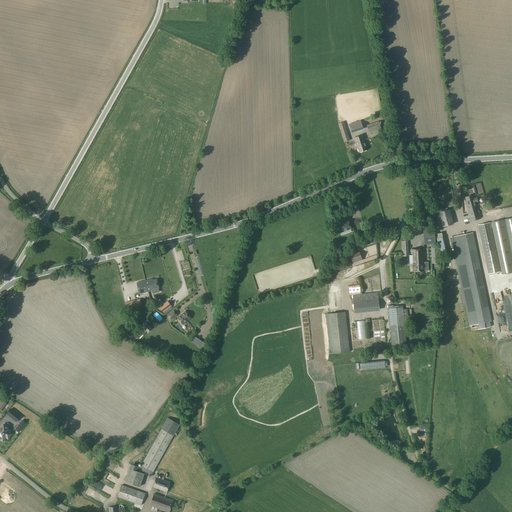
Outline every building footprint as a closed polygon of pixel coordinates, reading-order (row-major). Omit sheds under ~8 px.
[(352,133),(363,129),(360,121),(349,125),(352,133)] [(344,142),(350,141),(343,122),(338,124),(344,142)] [(370,139),(383,134),(380,124),(367,128),(370,139)] [(367,150),(365,146),(366,145),(363,135),(353,138),(356,146),(357,146),(359,152),(367,150)] [(477,205),(476,202),(478,202),(476,198),(473,199),(472,195),(465,197),(466,202),(465,202),(466,205),(465,205),(470,221),(481,218),(477,205)] [(443,227),(453,224),(449,209),(438,212),(443,227)] [(511,217),(491,222),(502,275),(511,272),(511,217)] [(340,232),(351,229),(348,220),(337,224),(340,232)] [(488,274),(500,271),(490,222),(478,225),(488,274)] [(423,244),(435,243),(434,228),(434,227),(422,228),(423,244)] [(491,321),(473,233),(451,237),(469,326),(477,324),(478,330),(490,327),(489,322),(491,321)] [(411,272),(425,271),(428,271),(428,262),(425,262),(424,249),(410,250),(410,251),(411,251),(411,255),(412,255),(413,264),(411,264),(411,267),(409,267),(408,268),(408,271),(411,270),(411,272)] [(354,266),(362,263),(358,251),(350,254),(354,266)] [(117,271),(95,275),(96,281),(118,276),(117,271)] [(152,290),(152,289),(158,288),(156,279),(150,280),(149,280),(137,283),(139,293),(152,290)] [(221,282),(214,289),(216,291),(223,285),(221,282)] [(87,294),(91,298),(97,292),(94,288),(87,294)] [(378,293),(353,295),(354,312),(379,309),(378,293)] [(126,309),(137,306),(136,300),(124,303),(126,309)] [(167,301),(159,308),(163,312),(171,306),(167,301)] [(392,348),(406,346),(403,307),(388,309),(392,348)] [(176,315),(173,311),(168,315),(171,319),(176,315)] [(185,312),(178,318),(183,324),(190,318),(185,312)] [(345,312),(325,314),(329,354),(349,352),(345,312)] [(11,411),(9,414),(16,420),(18,416),(11,411)] [(173,436),(180,425),(168,418),(138,471),(136,471),(129,468),(125,482),(139,487),(144,473),(143,473),(144,471),(151,475),(173,436)] [(22,421),(16,429),(19,431),(25,423),(22,421)] [(4,426),(0,431),(0,439),(4,442),(8,437),(6,436),(11,430),(4,426)] [(170,482),(156,477),(152,487),(167,493),(170,482)] [(122,485),(117,497),(141,506),(145,493),(122,485)] [(150,506),(153,507),(151,510),(156,511),(157,509),(166,511),(169,511),(174,500),(154,494),(150,506)]
